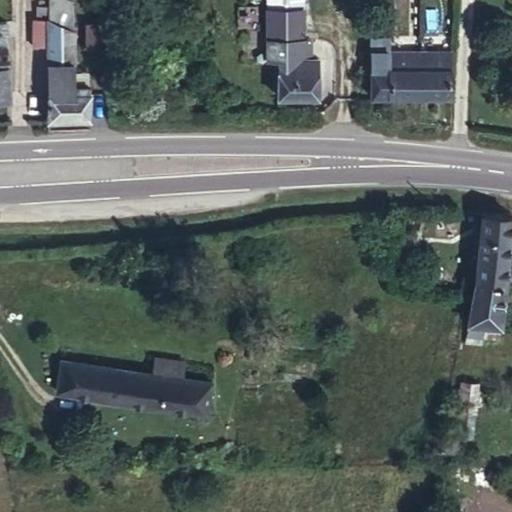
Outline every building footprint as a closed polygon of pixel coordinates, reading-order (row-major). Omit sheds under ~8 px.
[(48,121),(90,119),(90,86),(74,86),(72,3),(65,0),(49,0),(49,6),(49,45),(48,121)] [(318,57),(310,57),(309,37),(304,37),(304,11),(302,11),(302,0),(267,0),(267,58),(279,58),(279,95),(318,95),(318,57)] [(34,45),(49,45),(49,6),(38,6),(38,19),(34,19),(34,45)] [(85,21),(83,46),(99,47),(101,22),(85,21)] [(0,37),(0,102),(11,102),(7,47),(7,37),(0,37)] [(389,51),(389,38),(372,38),(372,95),(389,95),(389,51)] [(389,51),(389,95),(420,95),(421,51),(389,51)] [(451,51),(421,51),(420,95),(450,95),(451,51)] [(482,212),(475,279),(505,282),(505,278),(511,214),(482,212)] [(505,282),(475,279),(465,341),(481,342),(482,335),(499,337),(505,282)] [(154,373),(77,362),(75,378),(90,380),(88,397),(207,414),(212,381),(181,377),(184,362),(155,358),(154,373)] [(75,378),(77,362),(62,359),(57,391),(88,397),(90,380),(75,378)] [(477,381),(462,380),(456,434),(472,436),(477,381)]
